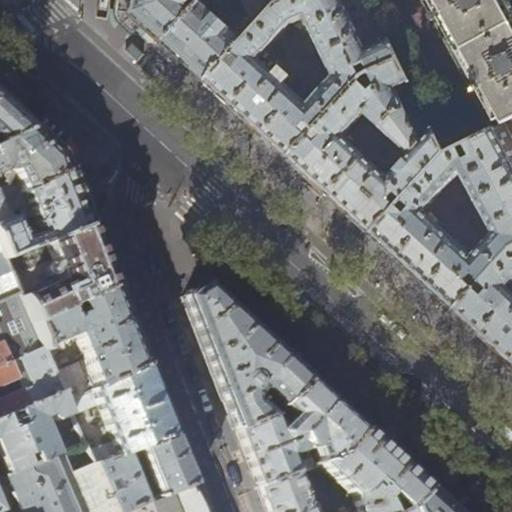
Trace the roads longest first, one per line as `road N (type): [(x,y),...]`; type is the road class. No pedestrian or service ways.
road 1 (secondary): [(164,146),(511,467)]
road 2 (residential): [(164,146),(120,200),(117,233),(229,511)]
road 3 (secondary): [(13,0),(24,21),(164,146)]
